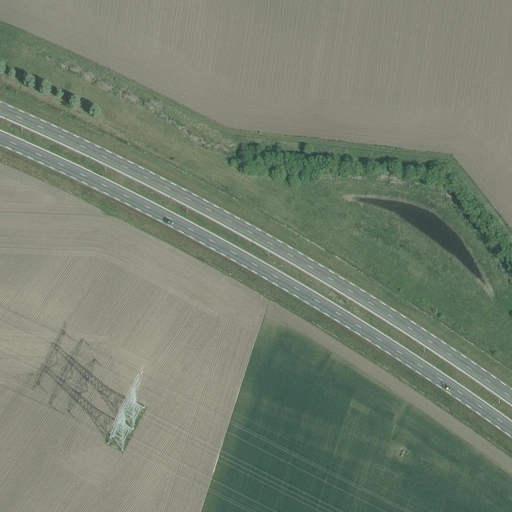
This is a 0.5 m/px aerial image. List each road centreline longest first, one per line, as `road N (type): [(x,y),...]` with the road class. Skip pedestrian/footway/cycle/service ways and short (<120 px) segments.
road 1 (primary): [(0,137),(214,242),(511,430)]
road 2 (primary): [(511,398),(226,220),(0,110)]
